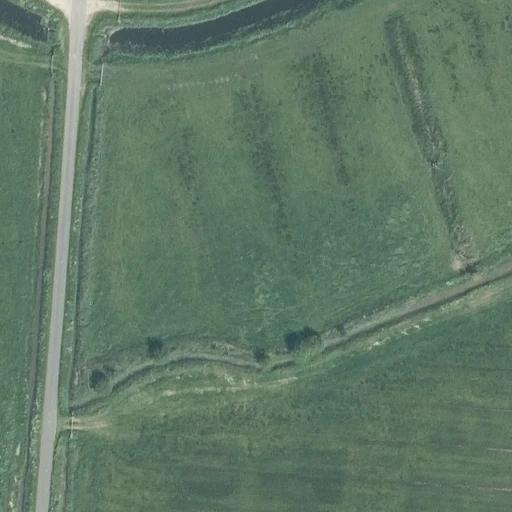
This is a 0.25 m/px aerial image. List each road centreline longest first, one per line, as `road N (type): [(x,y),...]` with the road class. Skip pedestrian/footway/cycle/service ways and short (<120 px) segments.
road 1 (unclassified): [(41,511),(78,0)]
road 2 (track): [(78,5),(198,7),(217,0)]
